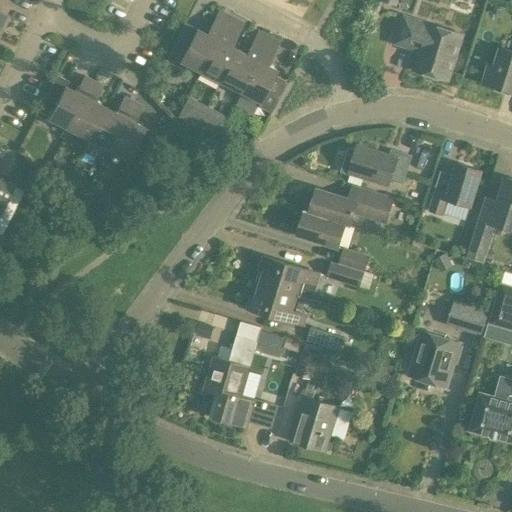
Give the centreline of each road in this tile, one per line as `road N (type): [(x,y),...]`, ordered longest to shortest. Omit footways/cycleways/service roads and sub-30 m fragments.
road 1 (residential): [(82,395),(246,171),(304,128),(346,113)]
road 2 (residential): [(418,511),(249,472),(123,421),(82,395)]
road 3 (residential): [(346,113),(323,50),(230,0)]
road 4 (residential): [(346,113),(411,110),(511,138)]
road 5 (residential): [(146,0),(119,52),(45,15)]
